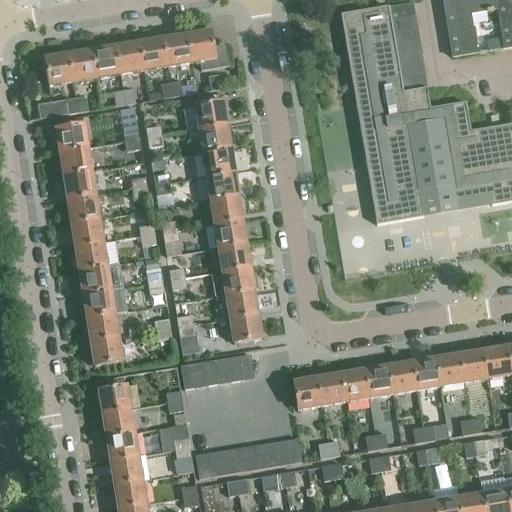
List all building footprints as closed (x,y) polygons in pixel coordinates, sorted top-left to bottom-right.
[(470,16),(497,12),(495,0),(446,0),(443,1),(452,60),(477,56),(470,16)] [(511,0),(495,0),(497,12),(502,39),(504,51),(511,49),(511,0)] [(390,9),(392,21),(392,22),(415,18),(413,5),(390,9)] [(403,95),(392,33),(388,9),(387,9),(382,10),(377,11),(341,17),(343,33),(356,108),(377,228),(424,219),(421,202),(437,199),(454,197),(455,205),(490,199),(492,208),(511,204),(511,126),(511,127),(471,134),(466,105),(430,111),(426,91),(403,95)] [(415,18),(392,22),(394,34),(417,30),(415,18)] [(417,30),(394,34),(396,46),(419,42),(417,30)] [(214,49),(212,34),(188,38),(193,66),(199,65),(200,73),(229,69),(225,44),(219,45),(218,48),(214,49)] [(163,42),(168,70),(193,66),(188,38),(163,42)] [(502,39),(488,41),(490,54),(504,51),(502,39)] [(140,46),(145,74),(168,70),(163,42),(140,46)] [(419,42),(396,46),(398,58),(421,54),(419,42)] [(116,50),(121,77),(145,74),(140,46),(116,50)] [(91,54),(96,82),(121,77),(116,50),(91,54)] [(68,58),(73,85),(96,82),(91,54),(68,58)] [(421,54),(398,58),(399,70),(423,66),(421,54)] [(44,62),(49,89),(73,85),(68,58),(44,62)] [(423,66),(399,70),(401,81),(425,78),(423,66)] [(221,92),(218,78),(209,79),(211,94),(221,92)] [(403,94),(427,90),(425,78),(401,81),(403,94)] [(183,99),(181,84),(171,86),(173,100),(183,99)] [(161,87),(163,102),(173,100),(171,86),(161,87)] [(136,107),(133,92),(124,93),(126,108),(136,107)] [(114,95),(116,110),(126,108),(124,93),(114,95)] [(88,115),(86,99),(76,101),(78,116),(88,115)] [(38,107),(41,122),(78,116),(76,101),(38,107)] [(223,104),(195,109),(199,133),(227,128),(223,104)] [(500,126),(498,113),(489,115),(491,127),(500,126)] [(61,123),(63,130),(82,127),(81,119),(61,123)] [(63,130),(56,131),(60,156),(88,152),(84,127),(82,127),(63,130)] [(227,128),(199,133),(203,157),(231,152),(227,128)] [(160,129),(146,132),(148,142),(162,139),(160,129)] [(138,133),(123,135),(125,146),(140,143),(138,133)] [(149,151),(163,149),(162,139),(148,142),(149,151)] [(126,155),(141,152),(140,143),(125,146),(126,155)] [(64,180),(92,175),(88,152),(60,156),(64,180)] [(231,152),(203,157),(207,180),(234,176),(231,152)] [(92,175),(64,180),(68,204),(96,199),(92,175)] [(234,176),(207,180),(211,204),(238,199),(234,176)] [(168,177),(153,179),(155,189),(170,187),(168,177)] [(146,180),(131,183),(133,193),(147,190),(146,180)] [(157,198),(171,196),(170,187),(155,189),(157,198)] [(134,202),(149,199),(147,190),(133,193),(134,202)] [(72,227),(99,222),(96,199),(68,204),(72,227)] [(238,199),(211,204),(215,228),(242,223),(238,199)] [(99,222),(72,227),(75,250),(103,246),(99,222)] [(176,223),(161,226),(163,236),(177,234),(176,223)] [(242,223),(215,228),(218,251),(246,247),(242,223)] [(153,227),(139,230),(140,240),(155,237),(153,227)] [(164,246),(179,243),(177,234),(163,236),(164,246)] [(142,249),(157,247),(155,237),(140,240),(142,249)] [(79,274),(107,270),(103,246),(75,250),(79,274)] [(246,247),(218,251),(222,275),(250,270),(246,247)] [(158,261),(145,264),(147,273),(160,271),(158,261)] [(107,270),(79,274),(83,298),(111,294),(107,270)] [(216,301),(226,299),(254,295),(250,270),(222,275),(212,277),(216,301)] [(183,271),(169,273),(171,284),(185,281),(183,271)] [(161,274),(146,277),(148,287),(163,285),(161,274)] [(172,293),(187,290),(185,281),(171,284),(172,293)] [(150,297),(164,294),(163,285),(148,287),(150,297)] [(87,322),(114,317),(111,294),(83,298),(87,322)] [(254,295),(226,299),(230,322),(258,318),(254,295)] [(114,317),(87,322),(91,346),(118,341),(114,317)] [(191,318),(177,321),(178,331),(193,329),(191,318)] [(234,347),(262,342),(258,318),(230,322),(234,347)] [(169,322),(154,324),(156,335),(170,332),(169,322)] [(180,340),(194,338),(193,329),(178,331),(180,340)] [(157,344),(172,341),(170,332),(156,335),(157,344)] [(196,338),(180,341),(183,358),(199,355),(196,338)] [(95,370),(122,365),(118,341),(91,346),(95,370)] [(511,378),(507,350),(484,354),(488,382),(511,378)] [(460,358),(464,386),(488,382),(484,354),(460,358)] [(254,381),(250,358),(239,360),(243,383),(254,381)] [(464,386),(460,358),(436,362),(440,389),(464,386)] [(227,361),(231,385),(243,383),(239,360),(227,361)] [(216,363),(220,387),(231,385),(227,361),(216,363)] [(440,389),(436,362),(413,366),(417,393),(440,389)] [(204,365),(208,389),(220,387),(216,363),(204,365)] [(192,367),(197,391),(208,389),(204,365),(192,367)] [(417,393),(413,366),(389,370),(393,397),(417,393)] [(181,369),(185,393),(197,391),(192,367),(181,369)] [(393,397),(389,370),(365,373),(370,401),(393,397)] [(341,377),(346,405),(370,401),(365,373),(341,377)] [(346,405),(341,377),(318,381),(323,409),(346,405)] [(294,385),(299,412),(323,409),(318,381),(294,385)] [(141,412),(137,387),(99,393),(103,418),(130,413),(141,412)] [(181,394),(166,397),(167,407),(182,404),(181,394)] [(168,416),(184,413),(182,404),(167,407),(168,416)] [(106,441),(134,437),(130,413),(103,418),(106,441)] [(482,435),(480,420),(470,422),(473,437),(482,435)] [(460,424),(462,439),(473,437),(470,422),(460,424)] [(176,429),(171,430),(173,444),(188,441),(186,427),(176,429)] [(435,443),(432,428),(423,430),(425,445),(435,443)] [(413,432),(415,446),(425,445),(423,430),(413,432)] [(134,437),(106,441),(110,465),(138,460),(134,437)] [(388,451),(385,437),(376,438),(378,453),(388,451)] [(366,440),(368,454),(378,453),(376,438),(366,440)] [(188,441),(173,444),(175,454),(190,451),(188,441)] [(497,441),(484,443),(485,452),(499,450),(497,441)] [(301,466),(298,442),(286,444),(290,467),(301,466)] [(485,452),(484,443),(474,445),(477,460),(486,458),(485,452)] [(275,445),(279,469),(290,467),(286,444),(275,445)] [(265,447),(269,471),(279,469),(275,445),(265,447)] [(340,459),(338,445),(328,446),(330,460),(340,459)] [(464,447),(466,461),(477,460),(474,445),(464,447)] [(319,448),(321,462),(330,460),(328,446),(319,448)] [(254,449),(258,473),(269,471),(265,447),(254,449)] [(242,451),(246,475),(258,473),(254,449),(242,451)] [(176,462),(174,463),(177,478),(194,475),(190,451),(175,454),(176,462)] [(231,453),(235,477),(246,475),(242,451),(231,453)] [(439,466),(437,451),(427,453),(429,467),(439,466)] [(219,455),(223,478),(235,477),(231,453),(219,455)] [(417,454),(419,469),(429,467),(427,453),(417,454)] [(208,456),(212,480),(223,478),(219,455),(208,456)] [(195,458),(199,482),(212,480),(208,456),(195,458)] [(391,473),(389,459),(379,460),(382,475),(391,473)] [(114,489),(142,484),(138,460),(110,465),(114,489)] [(369,462),(372,476),(382,475),(379,460),(369,462)] [(344,481),(342,466),(332,468),(334,482),(344,481)] [(322,470),(325,484),(334,482),(332,468),(322,470)] [(297,488),(294,474),(283,476),(286,490),(297,488)] [(274,477),(277,491),(286,490),(283,476),(274,477)] [(249,496),(247,481),(237,483),(239,498),(249,496)] [(509,511),(506,493),(504,482),(481,486),(483,497),(484,511),(509,511)] [(227,485),(230,499),(239,498),(237,483),(227,485)] [(142,484),(114,489),(117,511),(146,507),(142,484)] [(196,489),(181,491),(183,501),(197,498),(196,489)] [(484,511),(483,497),(459,501),(460,511),(484,511)] [(184,511),(199,509),(197,498),(183,501),(184,511)] [(460,511),(459,501),(435,505),(436,511),(460,511)]
